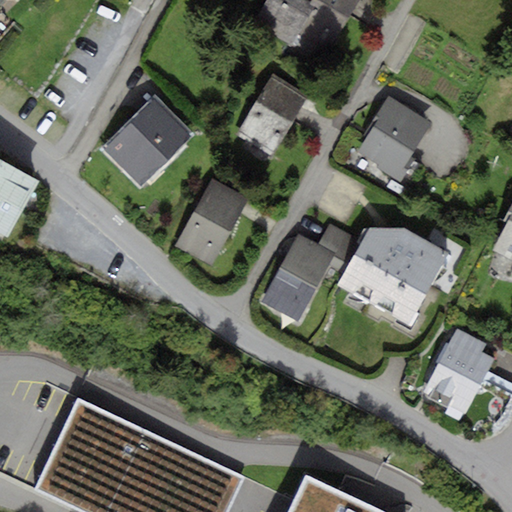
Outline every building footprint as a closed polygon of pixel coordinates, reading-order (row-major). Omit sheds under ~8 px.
[(0,0),(0,17),(14,0),(0,0)] [(311,11),(292,0),(273,0),(257,26),(297,51),(313,26),(319,16),(311,11)] [(364,0),(317,0),(311,11),(319,16),(313,26),(340,41),(364,0)] [(306,101),(272,82),(239,141),(273,160),(306,101)] [(432,126),(392,102),(359,158),(399,182),(432,126)] [(189,141),(152,104),(103,153),(139,190),(189,141)] [(37,181),(0,159),(0,232),(6,236),(37,181)] [(213,181),(176,243),(212,265),(249,202),(213,181)] [(511,217),(495,253),(511,261),(511,217)] [(403,228),(368,228),(336,287),(408,326),(448,256),(403,228)] [(320,248),(299,236),(260,304),(299,326),(348,239),(331,230),(320,248)] [(490,345),(457,329),(424,395),(466,415),(493,361),(484,357),(490,345)] [(246,477),(79,397),(35,488),(84,511),(384,511),(306,475),(294,500),(246,477)]
